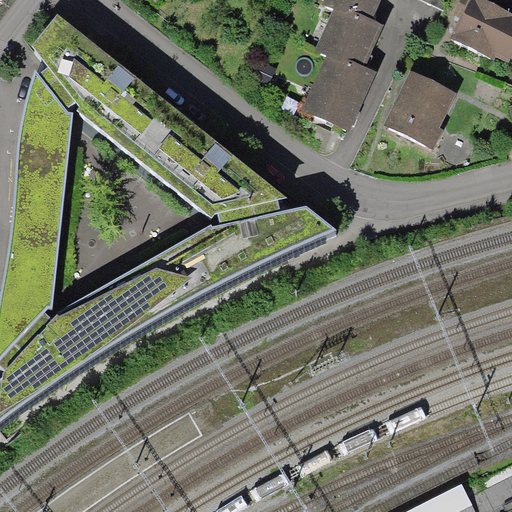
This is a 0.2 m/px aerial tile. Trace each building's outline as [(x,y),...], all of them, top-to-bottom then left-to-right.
[(381,0),(327,0),(325,5),(336,9),(317,51),(329,57),(303,113),(352,136),(379,76),(366,70),(385,28),(372,22),(381,0)] [(418,0),(443,11),(448,0),(418,0)] [(461,0),(454,15),(462,19),(451,43),(495,63),(497,59),(508,64),(511,56),(511,15),(480,0),(461,0)] [(0,302),(0,371),(5,376),(0,382),(0,427),(106,353),(228,283),(333,235),(307,213),(282,219),(280,211),(279,205),(287,203),(218,150),(122,72),(59,21),(32,50),(40,60),(35,79),(20,134),(13,221),(0,302)] [(385,126),(435,151),(444,132),(440,130),(458,94),(412,72),(394,108),(385,126)] [(511,511),(511,461),(468,480),(409,511),(511,511)]
